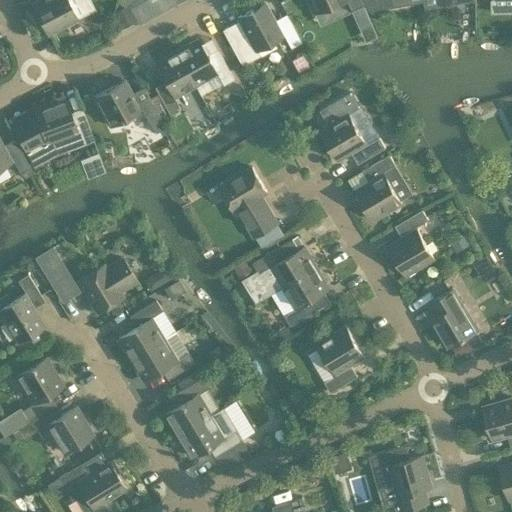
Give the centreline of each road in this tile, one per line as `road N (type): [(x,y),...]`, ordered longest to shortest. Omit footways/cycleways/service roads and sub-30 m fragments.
road 1 (residential): [(434,389),(198,495)]
road 2 (residential): [(434,389),(326,196)]
road 3 (residential): [(34,70),(94,66),(214,0)]
road 4 (residential): [(179,505),(81,344)]
road 5 (residential): [(468,511),(434,389)]
